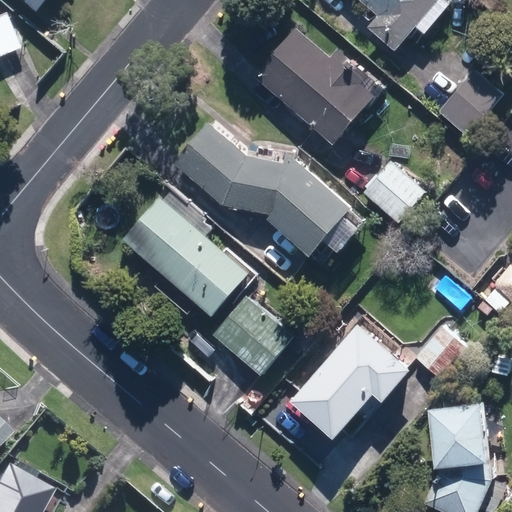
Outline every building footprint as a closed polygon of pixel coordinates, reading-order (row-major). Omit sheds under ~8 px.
[(26,0),(42,13),(52,0),(26,0)] [(450,0),(361,0),(382,16),(371,29),(399,51),(419,27),(429,35),(455,4),(450,0)] [(0,58),(26,47),(11,13),(0,17),(0,58)] [(341,50),(334,58),(300,29),(258,77),(336,146),(379,98),(364,84),(371,76),(341,50)] [(476,71),(442,112),(470,135),(504,95),(476,71)] [(364,219),(354,211),(356,208),(291,153),(288,165),(253,158),(213,123),(178,162),(227,206),(276,215),(272,219),(316,256),(329,240),(339,248),(364,219)] [(430,191),(395,161),(381,176),(378,173),(367,187),(370,190),(367,193),(403,223),(430,191)] [(250,272),(163,198),(126,240),(214,315),(250,272)] [(499,287),(487,300),(502,313),(511,302),(511,262),(494,282),(499,287)] [(298,337),(248,296),(216,336),(265,376),(298,337)] [(389,401),(417,369),(362,323),(295,400),(340,439),(380,393),(389,401)] [(474,350),(447,326),(418,357),(446,382),(474,350)] [(433,409),(441,471),(427,503),(446,511),(481,511),(483,508),(496,479),(486,402),(433,409)] [(0,511),(38,511),(49,492),(2,467),(0,471),(0,511)] [(492,511),(497,511),(509,485),(496,479),(483,508),(492,511)]
